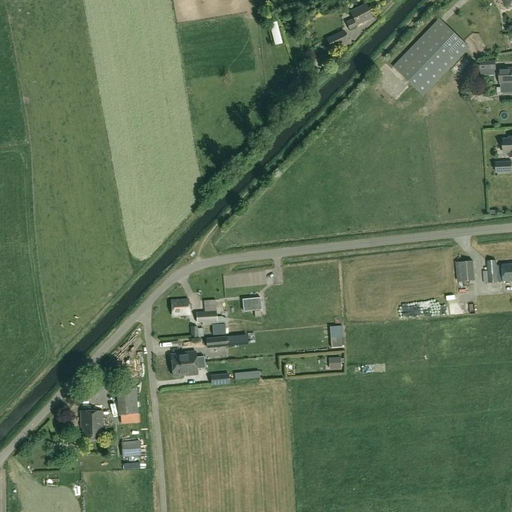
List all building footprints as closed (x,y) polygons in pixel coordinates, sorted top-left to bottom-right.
[(354,20),(369,12),(365,4),(350,12),(354,20)] [(311,22),(314,16),(309,13),(306,19),(311,22)] [(393,68),(423,97),(471,48),(440,19),(393,68)] [(331,50),(348,41),(343,30),(326,39),(331,50)] [(480,71),(496,70),(496,60),(478,61),(478,70),(480,69),(480,71)] [(501,85),(511,84),(511,69),(500,70),(501,85)] [(303,70),(287,87),(297,96),(313,79),(303,70)] [(477,84),(471,90),(478,98),(485,92),(477,84)] [(511,158),(511,137),(509,138),(510,140),(503,140),(504,154),(510,154),(511,158)] [(496,174),(511,173),(511,162),(496,163),(496,174)] [(489,284),(499,283),(497,261),(487,262),(489,284)] [(458,284),(476,282),(474,262),(456,264),(458,284)] [(511,265),(502,266),(504,283),(511,282),(511,265)] [(214,307),(224,306),(223,295),(214,296),(214,307)] [(261,309),(260,298),(242,299),(244,311),(261,309)] [(458,298),(451,300),(452,308),(460,307),(458,298)] [(172,302),(173,317),(189,316),(188,301),(172,302)] [(202,324),(202,326),(227,324),(226,318),(217,318),(216,312),(196,314),(197,325),(202,324)] [(342,326),(329,327),(330,338),(343,337),(342,326)] [(226,337),(227,346),(247,344),(246,335),(226,337)] [(208,339),(209,348),(223,347),(222,338),(208,339)] [(172,367),(205,364),(204,358),(196,359),(195,353),(188,354),(188,355),(171,356),(172,367)] [(340,358),(332,358),(333,369),(340,369),(340,358)] [(205,364),(172,367),(173,377),(190,376),(190,377),(198,376),(197,370),(205,370),(205,364)] [(229,376),(211,378),(211,386),(229,384),(229,376)] [(91,381),(84,384),(81,386),(81,387),(82,397),(93,399),(99,389),(91,381)] [(117,382),(107,384),(108,392),(118,390),(117,382)] [(136,390),(117,392),(119,417),(138,415),(136,390)] [(83,429),(83,440),(100,440),(100,429),(102,429),(102,413),(81,413),(81,429),(83,429)] [(140,442),(121,444),(122,459),(141,457),(140,442)]
